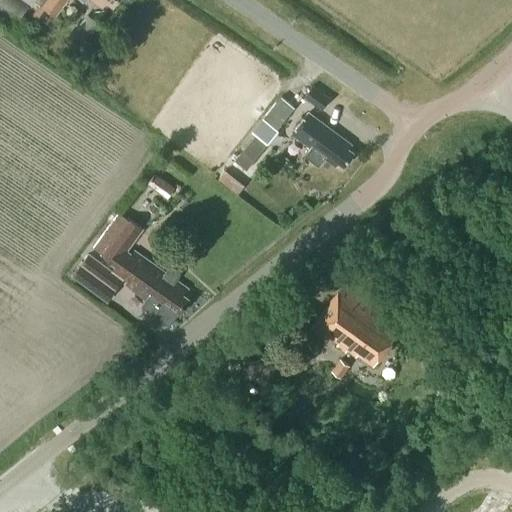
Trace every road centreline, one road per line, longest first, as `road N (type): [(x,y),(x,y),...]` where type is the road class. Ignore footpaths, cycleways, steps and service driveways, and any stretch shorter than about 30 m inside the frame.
road 1 (unclassified): [(0,491),(377,185),(413,124)]
road 2 (unclassified): [(413,124),(234,0)]
